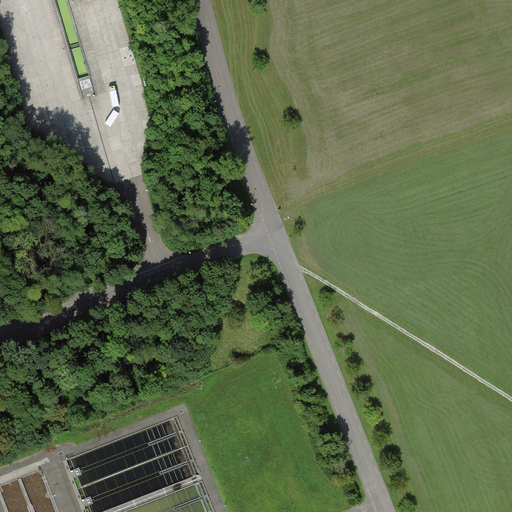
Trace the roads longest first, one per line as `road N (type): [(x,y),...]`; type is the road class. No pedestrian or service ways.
road 1 (unclassified): [(383,511),(276,232)]
road 2 (unclassified): [(0,341),(276,232)]
road 3 (track): [(288,265),(511,399)]
road 4 (unclassified): [(276,232),(197,0)]
